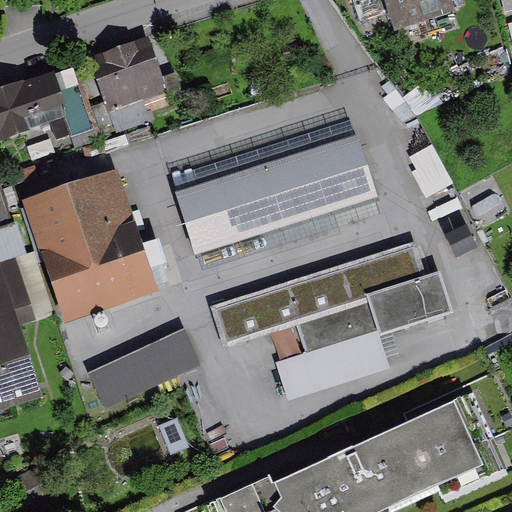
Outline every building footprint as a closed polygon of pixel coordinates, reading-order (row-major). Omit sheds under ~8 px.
[(360,0),(368,22),(398,13),(394,0),(360,0)] [(403,27),(455,10),(451,0),(394,0),(398,13),(403,27)] [(153,43),(101,60),(125,130),(153,121),(147,103),(187,89),(183,76),(167,82),(153,43)] [(61,138),(75,133),(76,137),(96,130),(76,71),(0,96),(0,140),(55,121),(61,138)] [(432,81),(406,95),(417,115),(443,101),(432,81)] [(364,141),(184,198),(201,253),(382,196),(364,141)] [(408,157),(428,197),(455,183),(434,143),(408,157)] [(129,177),(40,204),(72,307),(161,280),(129,177)] [(9,188),(0,191),(0,232),(20,226),(9,188)] [(0,271),(20,265),(37,320),(60,313),(42,254),(36,255),(26,224),(20,226),(0,232),(0,271)] [(476,230),(454,240),(463,258),(484,248),(476,230)] [(444,273),(427,279),(417,246),(220,309),(231,343),(302,321),(313,355),(284,365),(294,395),(393,364),(384,336),(457,313),(444,273)] [(20,265),(0,271),(0,331),(24,324),(37,320),(20,265)] [(0,331),(0,414),(47,400),(24,324),(0,331)] [(192,332),(101,375),(115,405),(203,364),(192,332)] [(500,474),(468,403),(280,487),(277,479),(218,506),(220,511),(394,511),(447,488),(451,496),(500,474)] [(158,423),(169,455),(190,447),(179,416),(158,423)] [(50,466),(21,480),(36,511),(40,511),(67,499),(50,466)]
